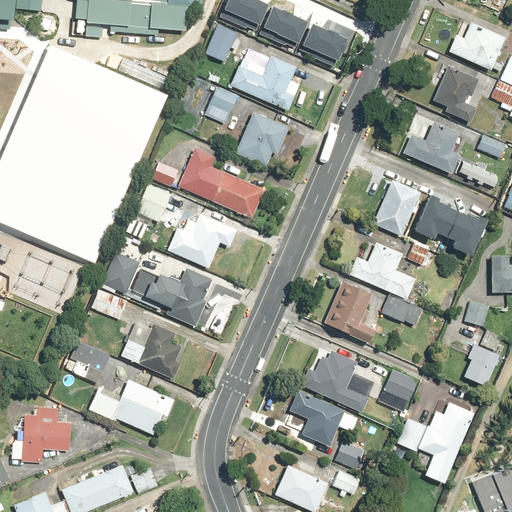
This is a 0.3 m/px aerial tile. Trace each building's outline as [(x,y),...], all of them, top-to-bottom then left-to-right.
[(12,0),(0,0),(0,24),(10,25),(12,0)] [(39,0),(15,0),(15,6),(39,8),(39,0)] [(76,0),(76,16),(86,17),(85,33),(102,34),(103,23),(110,24),(110,28),(159,31),(159,26),(185,28),(187,4),(202,5),(202,0),(76,0)] [(225,0),(222,7),(257,22),(266,1),(263,0),(225,0)] [(503,0),(487,0),(486,6),(500,11),(503,0)] [(270,4),(262,24),(276,30),(275,32),(296,41),(305,19),(270,4)] [(311,21),(301,42),(336,57),(339,50),(340,51),(347,37),(311,21)] [(456,34),(449,49),(491,69),(506,37),(470,21),(463,37),(456,34)] [(215,23),(204,51),(225,59),(236,31),(215,23)] [(44,38),(0,141),(0,217),(93,256),(163,88),(44,38)] [(240,65),(231,85),(289,110),(296,94),(287,90),(297,65),(272,54),(263,75),(240,65)] [(511,56),(510,56),(500,79),(498,78),(489,97),(501,103),(500,106),(510,111),(508,116),(511,117),(511,56)] [(479,77),(448,64),(433,99),(448,105),(446,110),(471,120),(477,106),(465,101),(468,94),(472,95),(479,77)] [(237,91),(218,83),(205,114),(224,122),(237,91)] [(290,125),(253,110),(236,152),(267,164),(272,151),(278,153),(290,125)] [(412,132),(403,151),(452,173),(460,154),(451,150),(460,131),(434,120),(426,138),(412,132)] [(507,145),(483,135),(477,148),(501,159),(507,145)] [(195,148),(179,185),(252,216),(264,188),(210,166),(215,156),(195,148)] [(498,177),(462,161),(457,172),(493,188),(498,177)] [(422,191),(392,178),(373,222),(402,235),(422,191)] [(171,192),(147,183),(136,212),(159,221),(171,192)] [(428,191),(412,227),(431,235),(434,228),(446,233),(456,209),(434,200),(436,194),(428,191)] [(473,216),(456,209),(446,233),(454,236),(450,244),(468,252),(483,216),(475,212),(473,216)] [(178,226),(168,249),(208,267),(220,241),(230,245),(237,229),(200,213),(196,221),(188,218),(184,229),(178,226)] [(357,255),(349,272),(407,297),(416,277),(396,268),(403,252),(377,240),(368,260),(357,255)] [(10,248),(1,244),(0,247),(0,259),(5,261),(10,248)] [(509,248),(493,247),(492,290),(511,290),(511,263),(509,263),(509,248)] [(170,306),(167,313),(196,325),(208,299),(204,298),(213,278),(187,266),(181,281),(155,269),(144,294),(170,306)] [(373,291),(342,279),(325,322),(372,341),(378,327),(361,320),(373,291)] [(129,300),(99,288),(91,308),(121,320),(129,300)] [(423,307),(389,293),(381,312),(415,326),(423,307)] [(488,305),(469,301),(464,323),(483,328),(488,305)] [(136,320),(121,355),(174,377),(181,361),(175,358),(181,344),(173,341),(176,332),(153,322),(151,326),(136,320)] [(108,356),(78,342),(66,367),(96,381),(108,356)] [(486,384),(499,354),(474,343),(468,357),(472,358),(465,374),(486,384)] [(308,368),(301,383),(363,410),(369,397),(347,387),(358,361),(331,349),(328,357),(322,354),(315,371),(308,368)] [(417,379),(393,368),(383,390),(407,401),(417,379)] [(99,385),(89,408),(115,420),(117,417),(153,433),(163,411),(168,414),(176,398),(130,377),(122,395),(99,385)] [(344,408),(298,389),(290,409),(308,417),(301,433),(329,444),(344,408)] [(445,481),(474,411),(449,401),(444,413),(435,409),(429,424),(427,423),(417,447),(433,453),(425,473),(445,481)] [(37,414),(24,413),(21,460),(42,461),(43,447),(70,449),(72,421),(57,420),(58,408),(38,407),(37,414)] [(364,450),(343,441),(334,459),(355,469),(364,450)] [(0,484),(10,480),(0,457),(0,484)] [(124,463),(62,488),(66,499),(52,505),(46,490),(13,503),(16,511),(82,511),(135,491),(136,494),(158,485),(150,466),(128,475),(124,463)] [(288,463),(275,493),(315,511),(328,481),(288,463)] [(511,511),(511,467),(471,484),(482,511),(511,511)] [(360,479),(338,469),(331,484),(353,494),(360,479)]
